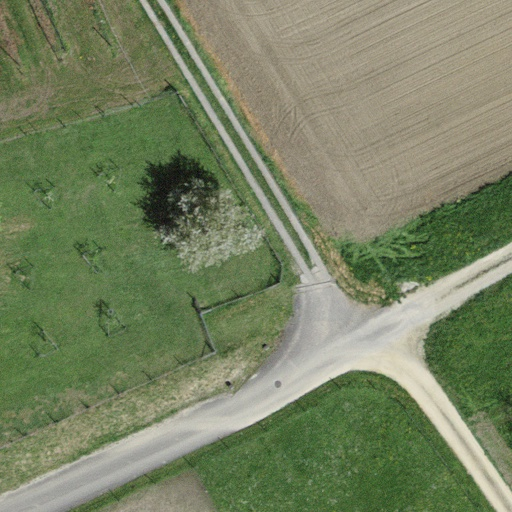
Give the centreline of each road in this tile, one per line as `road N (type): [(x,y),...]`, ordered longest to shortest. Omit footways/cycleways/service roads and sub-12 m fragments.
road 1 (track): [(511,280),(13,511)]
road 2 (track): [(154,0),(374,348)]
road 3 (track): [(503,511),(374,348)]
